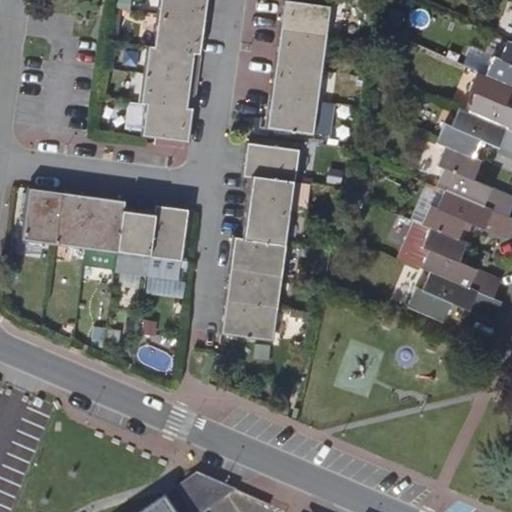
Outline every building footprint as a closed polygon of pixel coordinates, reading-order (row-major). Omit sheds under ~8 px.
[(204,21),(207,0),(160,0),(159,15),(204,21)] [(284,0),(280,31),(326,38),(330,6),(284,0)] [(155,47),(200,52),(204,21),(159,15),(155,47)] [(280,31),(276,63),(322,68),(326,38),(280,31)] [(511,41),(508,40),(501,58),(494,55),(486,74),(511,85),(511,41)] [(196,80),(200,52),(155,47),(148,45),(144,73),(196,80)] [(322,68),(276,63),(272,94),(317,100),(322,68)] [(511,88),(511,85),(486,74),(477,70),(469,90),(476,93),(468,110),(511,129),(511,107),(505,104),(511,88)] [(141,100),(147,101),(193,107),(196,80),(144,73),(141,100)] [(272,94),(268,125),(313,131),(317,100),(272,94)] [(188,139),(193,107),(147,101),(142,133),(184,139),(188,139)] [(318,101),(318,131),(332,131),(332,101),(318,101)] [(511,129),(468,110),(460,106),(452,125),(446,122),(437,142),(445,146),(446,145),(472,156),(480,138),(511,152),(511,129)] [(243,175),(250,176),(294,182),(298,150),(247,143),(243,175)] [(446,145),(445,146),(438,163),(445,167),(437,186),(445,190),(446,188),(509,216),(511,207),(511,196),(473,179),(481,160),(472,156),(446,145)] [(250,176),(246,207),(290,213),(294,182),(250,176)] [(309,210),(311,181),(295,180),(293,209),(309,210)] [(63,193),(31,188),(25,240),(56,244),(63,193)] [(446,188),(445,190),(437,207),(431,204),(423,224),(431,227),(458,239),(466,220),(509,239),(511,231),(511,217),(509,216),(446,188)] [(87,248),(94,197),(63,193),(56,244),(87,248)] [(125,201),(94,197),(87,248),(118,252),(124,209),(125,201)] [(181,260),(188,210),(156,205),(155,213),(149,256),(181,260)] [(246,207),(242,237),(286,244),(290,213),(246,207)] [(155,213),(124,209),(118,252),(149,256),(155,213)] [(458,239),(431,227),(424,246),(430,249),(422,267),(430,271),(494,298),(502,279),(458,261),(467,242),(458,239)] [(286,244),(242,237),(235,236),(231,267),(281,275),(286,244)] [(231,267),(226,299),(277,307),(281,275),(231,267)] [(502,302),(494,298),(430,271),(422,289),(415,286),(407,305),(444,321),(449,308),(451,302),(494,321),(502,302)] [(277,307),(226,299),(222,330),(273,338),(277,307)] [(202,511),(236,487),(198,470),(178,485),(197,511),(202,511)] [(174,511),(162,494),(136,511),(174,511)]
